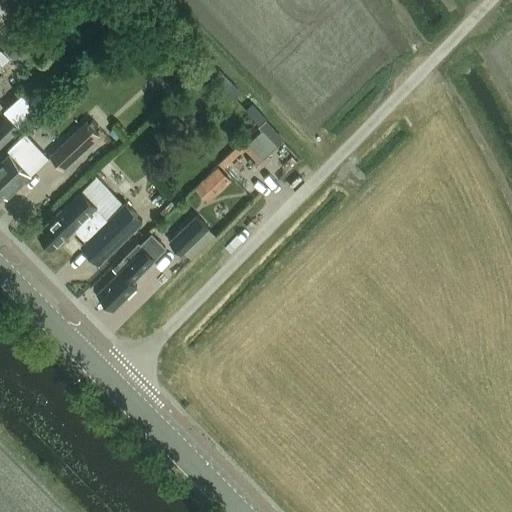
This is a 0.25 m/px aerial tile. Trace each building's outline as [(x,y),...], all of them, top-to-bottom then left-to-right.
[(29,61),(34,42),(16,38),(11,56),(29,61)] [(0,149),(21,129),(9,116),(0,124),(0,149)] [(64,170),(100,136),(86,122),(50,156),(64,170)] [(265,159),(283,142),(266,123),(260,128),(263,132),(251,144),(265,159)] [(32,176),(11,154),(0,164),(0,200),(5,196),(8,199),(32,176)] [(231,183),(218,170),(208,180),(220,193),(231,183)] [(88,209),(76,198),(64,210),(61,208),(38,232),(54,247),(67,234),(69,235),(75,230),(87,241),(82,246),(99,263),(141,221),(124,204),(101,226),(86,211),(88,209)] [(209,229),(196,216),(170,242),(182,255),(209,229)] [(156,260),(155,259),(166,248),(151,233),(140,244),(139,242),(122,259),(126,263),(96,293),(114,310),(137,287),(133,283),(156,260)]
